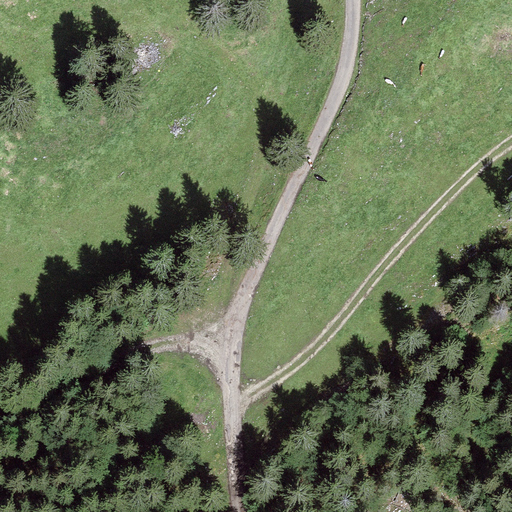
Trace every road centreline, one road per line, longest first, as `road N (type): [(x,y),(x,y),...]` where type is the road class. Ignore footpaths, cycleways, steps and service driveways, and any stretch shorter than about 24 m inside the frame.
road 1 (track): [(352,0),(339,89),(237,322),(232,411),(240,511)]
road 2 (track): [(511,148),(455,187),(305,355),(232,411)]
road 3 (track): [(0,427),(237,322)]
